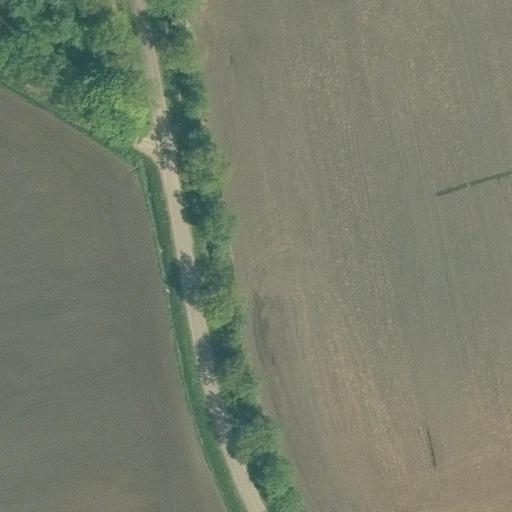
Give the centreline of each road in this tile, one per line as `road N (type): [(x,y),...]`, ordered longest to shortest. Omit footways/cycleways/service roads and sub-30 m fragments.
road 1 (unclassified): [(254,511),(199,341),(138,0)]
road 2 (track): [(164,143),(115,127),(0,63)]
